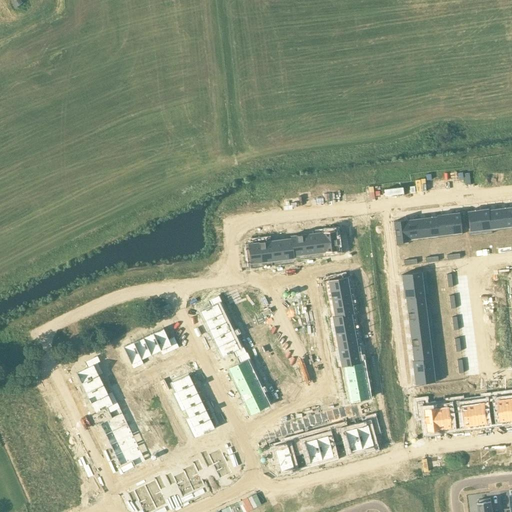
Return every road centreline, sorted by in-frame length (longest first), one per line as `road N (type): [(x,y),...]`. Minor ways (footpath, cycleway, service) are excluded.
road 1 (residential): [(170,288),(235,278),(238,225),(511,191)]
road 2 (residential): [(120,511),(40,342),(43,330),(126,293),(170,288)]
road 3 (residential): [(511,440),(417,452),(270,492),(260,481)]
road 4 (residential): [(260,481),(170,288)]
